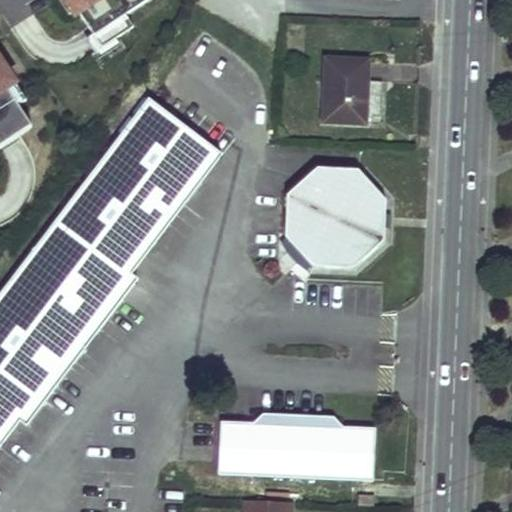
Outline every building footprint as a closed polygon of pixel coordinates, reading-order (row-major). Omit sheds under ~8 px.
[(71,0),(60,0),(70,15),(72,14),(77,21),(83,17),(71,0)] [(134,27),(126,16),(149,0),(71,0),(83,17),(96,36),(103,47),(116,39),(134,27)] [(120,46),(116,39),(103,47),(96,36),(87,42),(99,60),(120,46)] [(368,59),(327,56),(324,119),(380,122),(382,79),(367,78),(368,59)] [(0,149),(34,127),(20,107),(9,90),(17,85),(0,58),(0,149)] [(9,90),(20,107),(28,101),(17,85),(9,90)] [(148,98),(0,292),(0,443),(19,419),(25,424),(137,277),(130,273),(220,153),(148,98)] [(317,163),(286,195),(285,233),(313,264),(353,264),(383,238),(384,197),(355,166),(317,163)] [(263,411),(252,421),(341,426),(333,416),(263,411)] [(252,421),(220,420),(218,473),(372,479),(374,427),(341,426),(252,421)] [(374,493),(357,493),(357,504),(374,505),(374,493)] [(290,511),(292,500),(244,499),(243,511),(290,511)]
